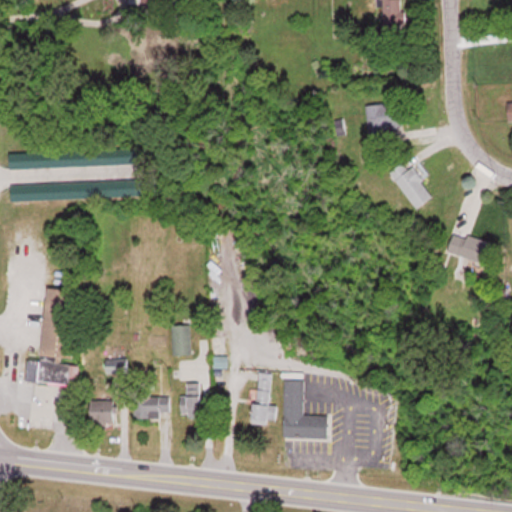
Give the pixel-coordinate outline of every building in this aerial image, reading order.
[(403,0),(381,0),(383,27),(404,26),(403,0)] [(368,104),(371,142),(391,140),(391,131),(405,129),(402,101),(368,104)] [(157,147),(10,151),(11,167),(158,163),(157,147)] [(391,172),(418,208),(435,196),(408,159),(391,172)] [(159,195),(159,178),(12,183),(13,200),(159,195)] [(494,264),(500,244),(457,231),(451,251),(494,264)] [(27,379),(78,384),(81,361),(79,361),(86,290),(49,286),(42,359),(29,358),(27,379)] [(193,354),(193,324),(175,324),(175,354),(193,354)] [(255,423),(278,424),(279,405),(272,404),(273,372),(258,371),(255,423)] [(306,414),(307,379),(287,379),(286,438),(331,438),(331,415),(306,414)] [(183,414),(202,414),(202,381),(188,381),(188,393),(183,393),(183,414)] [(171,417),(171,393),(136,393),(136,417),(171,417)] [(117,400),(92,400),(92,420),(117,420),(117,400)]
